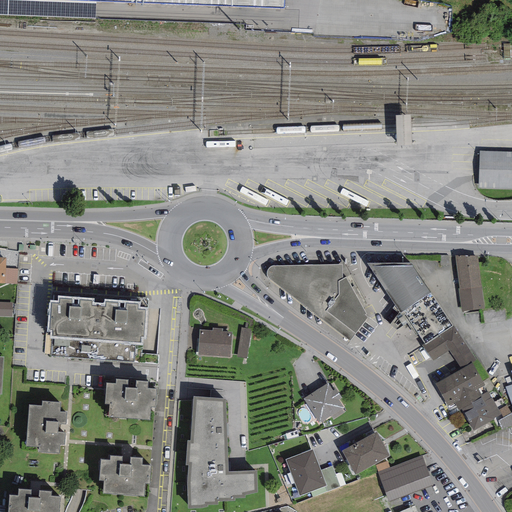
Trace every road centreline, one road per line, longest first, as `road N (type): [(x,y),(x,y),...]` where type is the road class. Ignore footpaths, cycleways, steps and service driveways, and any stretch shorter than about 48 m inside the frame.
road 1 (secondary): [(288,321),(396,403),(488,508)]
road 2 (unclassified): [(181,275),(167,295),(151,511)]
road 3 (primary): [(182,212),(32,223)]
road 4 (primary): [(32,223),(126,239),(168,260)]
